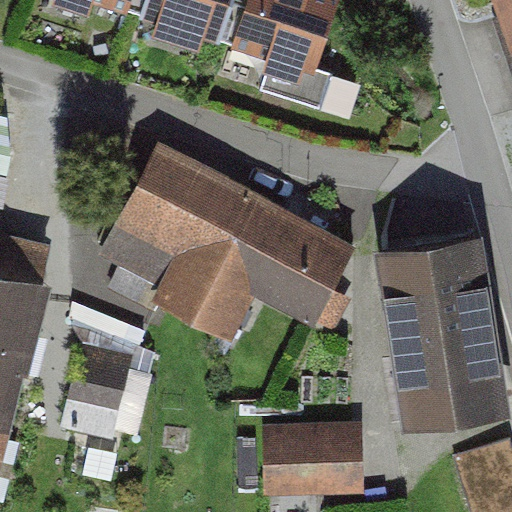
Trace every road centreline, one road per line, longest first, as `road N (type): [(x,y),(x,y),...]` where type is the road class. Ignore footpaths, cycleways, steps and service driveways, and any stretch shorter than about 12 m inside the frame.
road 1 (unclassified): [(481,161),(359,174),(0,63)]
road 2 (residential): [(427,0),(481,161)]
